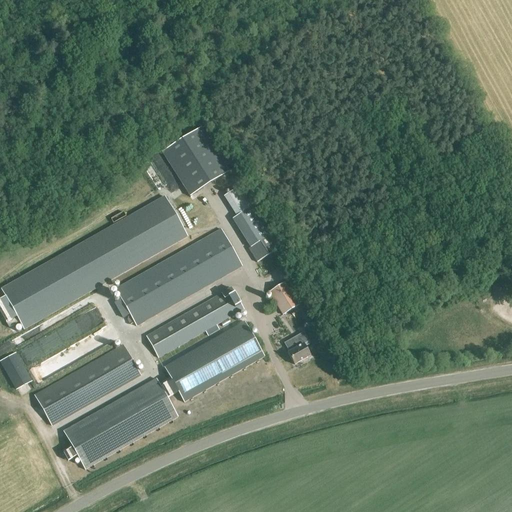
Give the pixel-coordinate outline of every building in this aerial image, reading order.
[(230,175),(202,131),(163,155),(191,199),(230,175)] [(224,197),(236,217),(254,207),(241,186),(224,197)] [(5,298),(0,300),(0,309),(7,322),(16,317),(23,331),(187,238),(164,198),(1,290),(5,298)] [(136,328),(242,268),(221,231),(115,291),(136,328)] [(268,293),(282,316),(300,306),(286,282),(268,293)] [(296,283),(290,286),(300,304),(306,300),(296,283)] [(242,311),(231,290),(145,338),(157,359),(242,311)] [(46,371),(125,334),(119,321),(40,358),(46,371)] [(51,334),(55,342),(64,336),(69,344),(79,338),(71,323),(51,334)] [(164,370),(172,384),(162,389),(168,400),(178,395),(183,405),(263,360),(244,324),(164,370)] [(284,344),(289,354),(287,355),(294,367),(310,358),(303,346),(308,343),(302,333),(284,344)] [(139,376),(122,346),(33,395),(50,426),(139,376)] [(84,470),(177,418),(168,400),(162,389),(156,380),(62,432),(84,470)]
